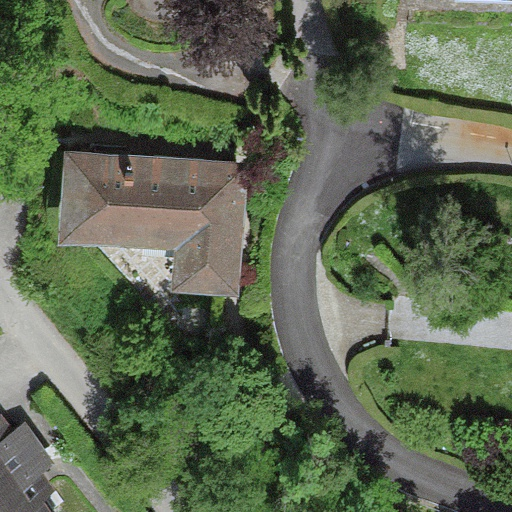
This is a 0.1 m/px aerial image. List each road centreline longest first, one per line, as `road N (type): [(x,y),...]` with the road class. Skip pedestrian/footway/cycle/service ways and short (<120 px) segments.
road 1 (residential): [(352,147),(321,176),(299,219),(290,267),(317,365),(351,416),(416,467),(511,505)]
road 2 (residential): [(511,149),(431,136),(352,147)]
road 3 (residential): [(310,0),(325,90),(352,147)]
